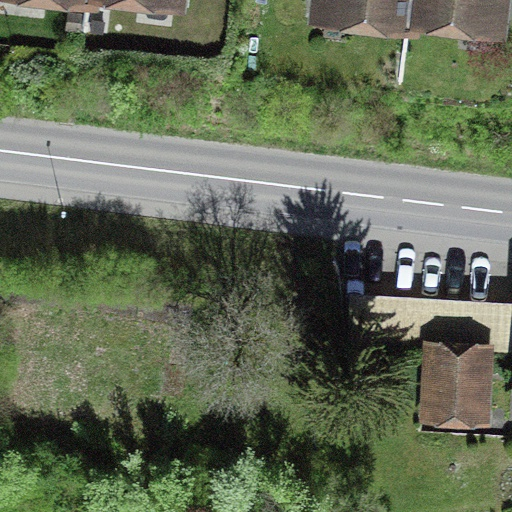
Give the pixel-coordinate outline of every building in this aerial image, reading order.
[(407,21),(408,13),(409,0),(321,0),(320,10),(407,21)] [(409,0),(408,13),(497,23),(499,0),(409,0)] [(502,293),(381,288),(379,332),(420,333),(420,324),(501,327),(502,293)] [(169,328),(10,310),(0,404),(0,419),(157,437),(169,328)] [(480,353),(434,350),(431,411),(477,413),(480,353)]
